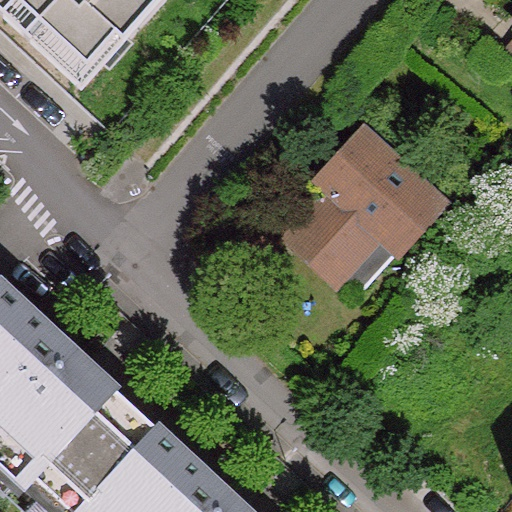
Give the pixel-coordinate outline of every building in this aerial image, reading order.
[(0,0),(0,5),(5,10),(14,0),(25,0),(96,66),(153,0),(0,0)] [(25,0),(14,0),(5,10),(83,81),(96,66),(25,0)] [(511,39),(499,54),(511,66),(511,39)] [(439,203),(365,136),(334,171),(346,181),(335,193),(293,239),(337,280),(381,231),(399,248),(439,203)] [(346,181),(334,171),(324,182),(335,193),(346,181)] [(276,233),(249,208),(209,252),(236,276),(267,243),(276,233)] [(381,231),(337,280),(356,296),(399,248),(381,231)] [(267,243),(236,276),(258,294),(287,261),(267,243)] [(244,511),(0,285),(0,470),(20,489),(30,478),(66,511),(244,511)] [(20,489),(0,470),(0,494),(9,502),(19,511),(66,511),(30,478),(20,489)]
